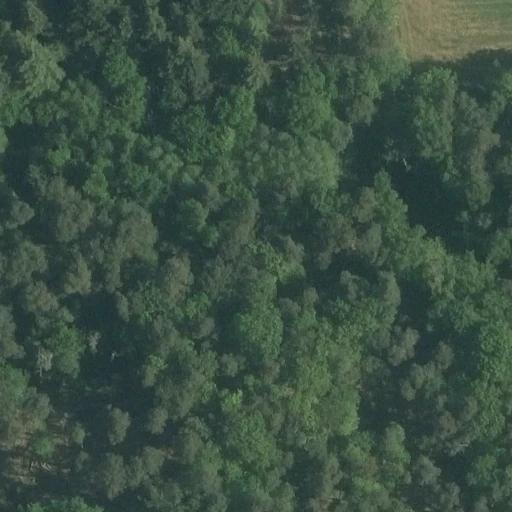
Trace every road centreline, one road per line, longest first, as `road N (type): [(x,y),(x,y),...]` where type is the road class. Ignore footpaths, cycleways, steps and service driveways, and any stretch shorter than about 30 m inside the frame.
road 1 (track): [(483,511),(364,127),(343,0)]
road 2 (track): [(364,127),(511,109)]
